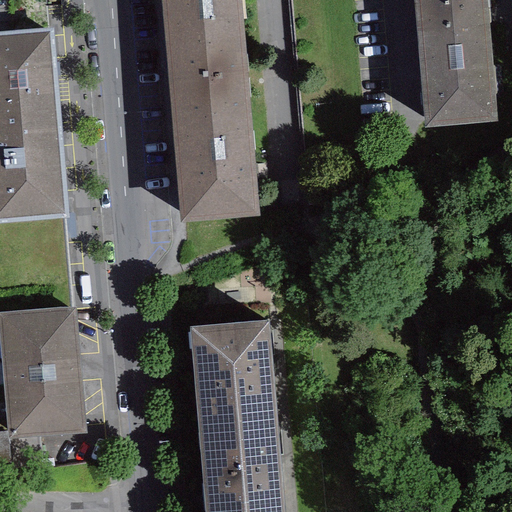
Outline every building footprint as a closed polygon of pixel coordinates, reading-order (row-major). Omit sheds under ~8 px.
[(240,0),(162,0),(172,93),(248,86),(240,0)] [(495,0),(418,0),(432,141),(508,134),(495,0)] [(66,36),(0,42),(0,168),(5,231),(82,224),(66,36)] [(248,86),(172,93),(186,237),(263,230),(248,86)] [(0,314),(10,438),(87,432),(77,307),(0,314)] [(291,511),(274,331),(197,339),(214,511),(291,511)]
